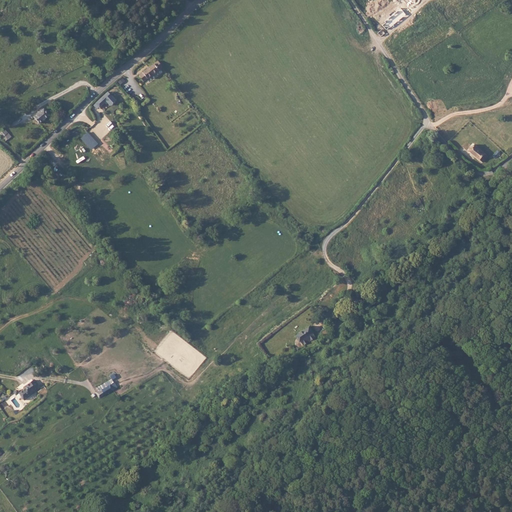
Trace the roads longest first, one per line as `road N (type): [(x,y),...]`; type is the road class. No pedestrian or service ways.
road 1 (secondary): [(0,187),(200,0)]
road 2 (unclassified): [(349,0),(443,141),(486,174)]
road 3 (track): [(349,511),(511,393)]
